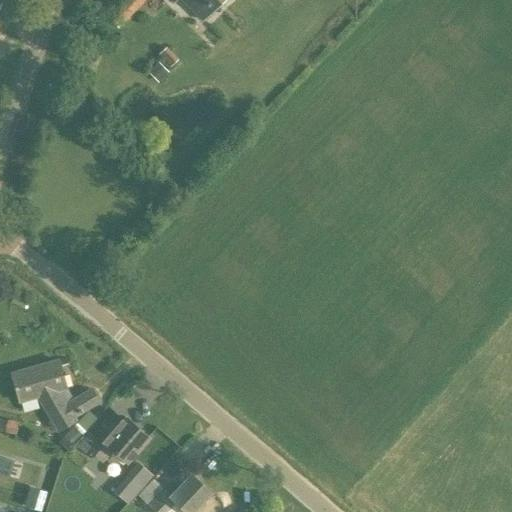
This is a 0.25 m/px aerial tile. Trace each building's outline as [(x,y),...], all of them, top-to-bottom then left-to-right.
[(118,29),(147,0),(121,0),(122,0),(121,0),(114,0),(103,12),(118,29)] [(223,0),(181,0),(203,21),(223,0)] [(66,389),(65,386),(58,361),(12,374),(19,402),(36,397),(66,389)] [(66,389),(36,397),(57,433),(78,421),(76,418),(100,403),(92,388),(73,399),(65,386),(66,389)] [(127,462),(138,449),(148,437),(126,418),(109,438),(92,424),(77,442),(101,464),(113,451),(127,462)] [(0,456),(0,475),(6,477),(8,478),(13,461),(11,460),(0,456)] [(141,460),(115,488),(131,502),(156,474),(141,460)] [(153,511),(172,511),(178,505),(185,511),(192,511),(210,493),(191,475),(171,496),(153,479),(137,496),(153,511)] [(29,487),(26,496),(43,501),(46,492),(29,487)] [(40,511),(43,501),(26,496),(23,506),(40,511)]
